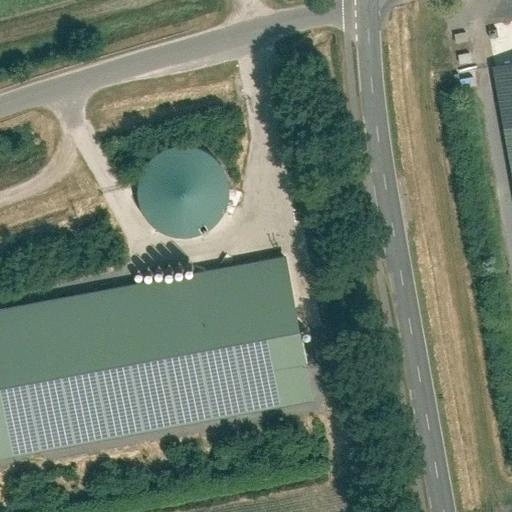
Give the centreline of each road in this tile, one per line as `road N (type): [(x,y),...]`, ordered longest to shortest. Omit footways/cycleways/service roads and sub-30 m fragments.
road 1 (tertiary): [(441,511),(386,207),(367,0)]
road 2 (unclassified): [(367,0),(0,109)]
road 3 (track): [(0,200),(58,174),(70,154),(66,87)]
road 4 (track): [(0,38),(129,0)]
